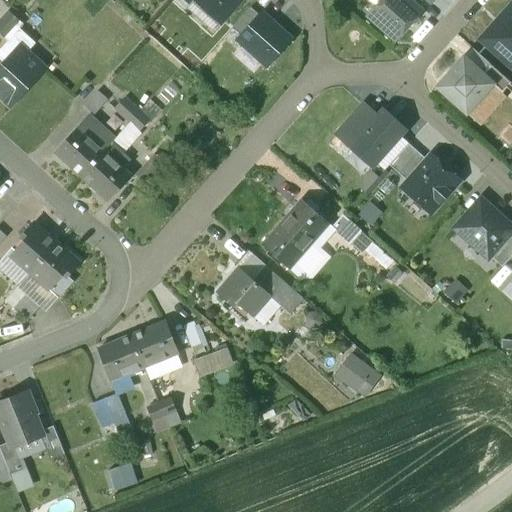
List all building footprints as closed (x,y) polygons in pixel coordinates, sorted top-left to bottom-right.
[(196,0),(221,22),(240,0),(196,0)] [(381,0),(369,14),(397,39),(421,13),(406,0),(381,0)] [(511,4),(480,40),(511,68),(511,4)] [(232,28),(242,37),(260,16),(250,8),(232,28)] [(9,13),(0,22),(0,34),(6,40),(21,23),(9,13)] [(238,42),(267,66),(290,39),(262,14),(260,16),(242,37),(238,42)] [(35,44),(19,29),(0,50),(0,59),(4,64),(20,46),(27,53),(35,44)] [(4,64),(0,67),(0,97),(11,109),(12,108),(11,108),(46,70),(27,53),(20,46),(4,64)] [(480,72),(464,58),(437,87),(467,113),(493,85),(493,84),(480,72)] [(511,83),(488,63),(480,72),(493,84),(493,85),(502,93),(511,83)] [(97,92),(84,106),(94,116),(107,101),(97,92)] [(140,112),(124,98),(115,108),(130,123),(140,112)] [(338,136),(352,148),(378,118),(364,106),(338,136)] [(149,121),(140,112),(130,123),(140,131),(149,121)] [(378,118),(352,148),(374,167),(406,130),(384,112),(378,118)] [(114,140),(93,121),(82,133),(104,152),(114,140)] [(77,128),(55,152),(82,176),(104,152),(82,133),(77,128)] [(409,144),(389,165),(407,182),(427,160),(409,144)] [(130,177),(104,152),(82,176),(108,201),(130,177)] [(155,155),(136,176),(146,185),(165,164),(155,155)] [(407,182),(405,185),(405,191),(427,211),(433,210),(460,180),(432,155),(427,160),(407,182)] [(321,209),(309,198),(305,202),(317,213),(321,209)] [(301,201),(263,244),(262,244),(262,245),(290,270),(290,269),(290,268),(328,225),(329,224),(305,202),(301,199),(300,200),(301,201)] [(511,226),(481,199),(454,228),(488,259),(490,256),(511,232),(511,226)] [(343,215),(331,228),(350,244),(361,231),(343,215)] [(48,237),(33,223),(21,237),(25,241),(11,256),(30,273),(55,246),(47,239),(48,237)] [(511,232),(490,256),(502,267),(511,256),(511,232)] [(55,246),(30,273),(50,290),(64,275),(67,278),(68,277),(80,265),(64,251),(63,253),(55,246)] [(282,281),(266,266),(257,276),(274,290),(282,281)] [(253,281),(240,269),(219,294),(233,306),(236,302),(252,316),(261,305),(269,295),(253,281)] [(30,273),(18,287),(40,307),(45,312),(72,281),(68,277),(67,278),(64,275),(50,290),(30,273)] [(303,299),(282,281),(274,290),(257,276),(253,281),(269,295),(261,305),(265,309),(273,300),(290,314),(303,299)] [(461,282),(448,291),(454,301),(467,292),(461,282)] [(40,307),(18,287),(5,301),(28,321),(40,307)] [(187,347),(203,342),(197,322),(181,328),(187,347)] [(165,323),(131,336),(143,366),(177,352),(165,323)] [(131,336),(98,350),(110,379),(143,366),(131,336)] [(226,351),(193,362),(198,377),(232,366),(226,351)] [(380,377),(350,355),(336,375),(358,391),(359,391),(366,396),(380,377)] [(125,373),(110,379),(116,394),(117,394),(131,388),(125,373)] [(131,428),(117,394),(116,394),(92,404),(102,428),(114,423),(118,433),(129,428),(131,428)] [(25,396),(0,405),(0,417),(10,442),(11,446),(12,446),(18,460),(45,449),(40,435),(41,434),(40,432),(25,396)] [(176,411),(171,398),(159,403),(164,416),(176,411)] [(164,416),(159,403),(147,408),(152,421),(164,416)] [(64,455),(53,427),(40,432),(41,434),(40,435),(45,449),(50,460),(64,455)] [(149,440),(140,442),(143,456),(153,455),(149,440)] [(12,446),(11,446),(10,442),(0,446),(0,451),(8,470),(10,475),(16,472),(22,469),(18,460),(12,446)] [(115,497),(138,489),(130,466),(107,474),(115,497)] [(16,472),(24,491),(33,488),(25,468),(22,469),(16,472)]
